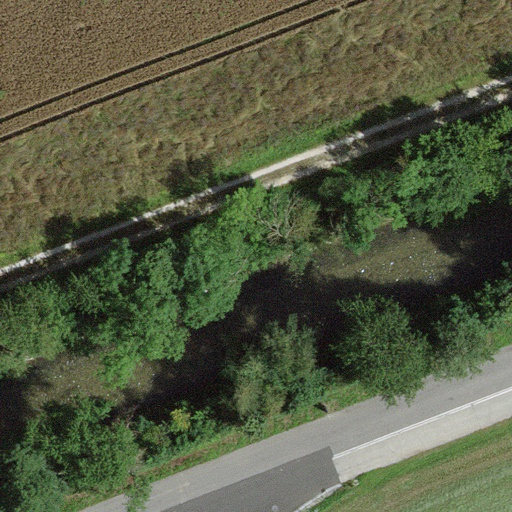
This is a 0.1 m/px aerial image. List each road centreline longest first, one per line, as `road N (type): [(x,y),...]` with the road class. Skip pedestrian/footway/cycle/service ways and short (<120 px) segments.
road 1 (track): [(0,270),(511,72)]
road 2 (unclassified): [(146,511),(511,371)]
